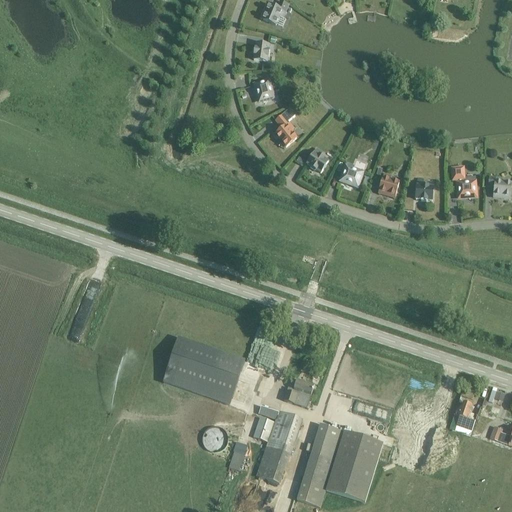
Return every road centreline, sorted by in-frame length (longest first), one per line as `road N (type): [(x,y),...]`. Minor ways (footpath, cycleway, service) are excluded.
road 1 (secondary): [(511,381),(0,209)]
road 2 (unclassified): [(511,226),(398,227),(304,195),(283,179),(250,142),(230,92),(231,34),(242,0)]
